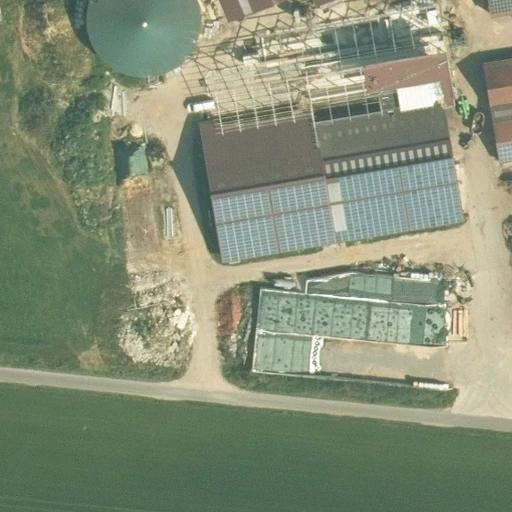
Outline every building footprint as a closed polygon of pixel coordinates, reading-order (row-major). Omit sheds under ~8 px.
[(86,33),(91,44),(98,53),(106,61),(116,67),(127,71),(139,73),(150,72),(161,69),(172,64),(181,56),(188,47),(194,37),(197,26),(198,14),(197,3),(195,0),(85,0),(83,10),(84,22),(86,33)] [(511,0),(484,0),(487,18),(511,15),(511,0)] [(198,124),(220,262),(335,243),(466,224),(460,188),(447,104),(455,103),(441,14),(372,25),(382,96),(198,124)] [(511,62),(483,67),(499,165),(511,163),(511,62)] [(254,288),(248,368),(376,378),(376,379),(398,380),(401,349),(407,349),(408,341),(431,342),(434,302),(254,288)]
